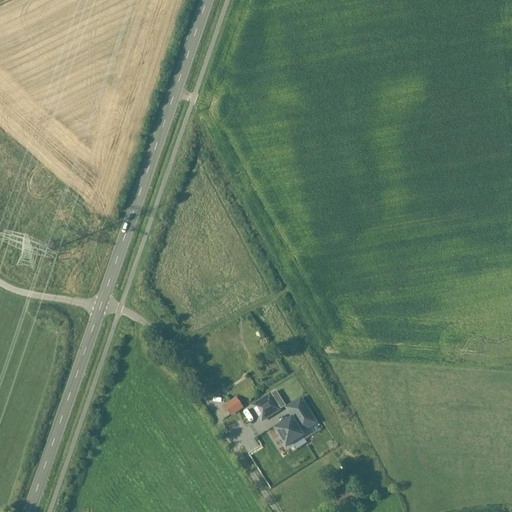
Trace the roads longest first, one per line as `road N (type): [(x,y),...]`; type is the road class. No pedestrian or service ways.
road 1 (secondary): [(99,305),(206,0)]
road 2 (unclassified): [(99,305),(131,315),(172,350),(276,511)]
road 3 (secondary): [(28,511),(99,305)]
